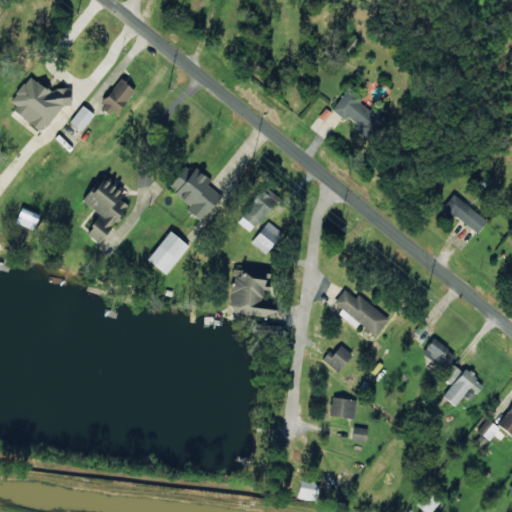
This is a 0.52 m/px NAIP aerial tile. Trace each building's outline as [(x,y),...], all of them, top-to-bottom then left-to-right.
[(43,132),(71,95),(58,84),(51,92),(29,75),(7,104),(43,132)] [(100,105),(116,116),(135,90),(119,79),(100,105)] [(331,109),(345,120),(347,117),(358,125),(356,129),(364,135),(378,117),(359,102),(362,98),(348,88),(331,109)] [(69,122),(81,131),(93,115),(82,106),(69,122)] [(221,194),(207,184),(211,179),(194,167),(191,172),(183,167),(167,187),(190,204),(186,210),(201,221),(221,194)] [(152,172),(137,173),(138,187),(152,186),(152,172)] [(83,201),(100,215),(85,233),(98,244),(128,206),(120,199),(126,192),(104,175),(83,201)] [(239,214),(254,227),(279,199),(264,186),(239,214)] [(476,233),(486,221),(453,194),(443,207),(476,233)] [(33,230),(39,214),(21,207),(15,222),(33,230)] [(268,255),(282,231),(265,221),(251,244),(268,255)] [(167,274),(187,244),(167,231),(147,261),(167,274)] [(262,301),(264,277),(269,277),(269,269),(233,267),(229,313),(274,316),(276,302),(262,301)] [(374,338),(388,319),(357,294),(354,298),(344,289),(334,302),(342,309),(340,311),(374,338)] [(280,325),(259,325),(259,335),(280,335),(280,325)] [(446,368),(455,352),(431,339),(422,354),(446,368)] [(336,373),(352,355),(340,345),(333,353),(329,350),(321,359),(336,373)] [(450,383),(460,370),(451,363),(441,377),(450,383)] [(476,394),(484,383),(462,369),(443,398),(455,406),(467,388),(476,394)] [(354,418),(356,399),(331,398),(330,416),(354,418)] [(511,405),(497,424),(511,435),(511,434),(511,405)] [(490,440),(498,426),(485,419),(477,432),(490,440)] [(367,429),(353,427),(351,439),(365,442),(367,429)] [(318,483),(299,481),(297,498),(316,500),(318,483)] [(430,511),(440,501),(427,490),(415,504),(423,511),(430,511)]
